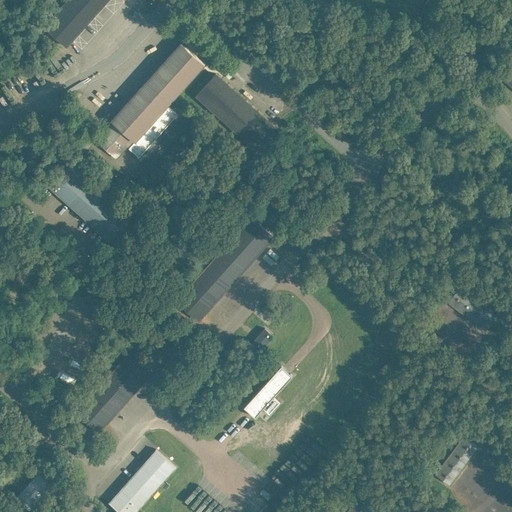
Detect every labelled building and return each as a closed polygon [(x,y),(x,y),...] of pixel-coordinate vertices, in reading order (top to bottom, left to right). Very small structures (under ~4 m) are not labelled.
[(106,0),(67,0),(43,26),(66,46),(106,0)] [(104,18),(112,22),(115,16),(107,11),(104,18)] [(86,34),(82,37),(88,45),(92,42),(86,34)] [(186,37),(184,40),(191,47),(194,44),(186,37)] [(205,63),(182,42),(112,120),(114,121),(112,124),(113,125),(106,132),(105,131),(97,140),(117,158),(128,146),(140,157),(179,113),(169,104),(205,63)] [(0,75),(2,79),(11,75),(9,70),(0,74),(0,75)] [(271,123),(221,78),(216,73),(197,95),(256,149),(276,127),(271,123)] [(50,83),(52,88),(62,84),(60,79),(50,83)] [(284,98),(276,91),(267,100),(275,108),(284,98)] [(130,218),(88,180),(70,164),(50,186),(55,191),(106,236),(110,240),(130,218)] [(204,314),(270,241),(275,236),(253,216),(177,300),(199,320),(204,314)] [(459,287),(449,301),(486,329),(497,315),(459,287)] [(265,328),(254,340),(263,347),(274,335),(265,328)] [(104,426),(149,376),(153,372),(131,351),(78,411),(100,430),(104,426)] [(284,367),(282,365),(244,406),(246,408),(247,408),(247,407),(254,414),(253,414),(256,416),(263,408),(270,413),(280,401),(274,396),(293,375),(291,373),(290,374),(283,368),(284,367)] [(153,382),(140,394),(147,401),(160,390),(153,382)] [(130,424),(136,413),(127,408),(121,419),(130,424)] [(436,474),(450,484),(478,447),(464,436),(436,474)] [(110,501),(109,502),(110,502),(112,504),(121,511),(135,511),(176,466),(176,467),(177,467),(156,448),(156,449),(157,450),(156,450),(151,456),(149,458),(145,463),(137,472),(131,479),(124,487),(117,494),(110,502),(110,501)] [(248,449),(242,455),(252,466),(258,460),(248,449)] [(26,505),(28,507),(30,509),(52,485),(51,483),(49,482),(48,481),(43,477),(41,475),(39,473),(26,488),(22,492),(17,497),(20,499),(21,501),(26,505)] [(187,500),(201,511),(239,511),(246,505),(225,487),(216,479),(207,490),(201,484),(187,500)] [(347,511),(370,511),(372,509),(358,498),(347,511)]
